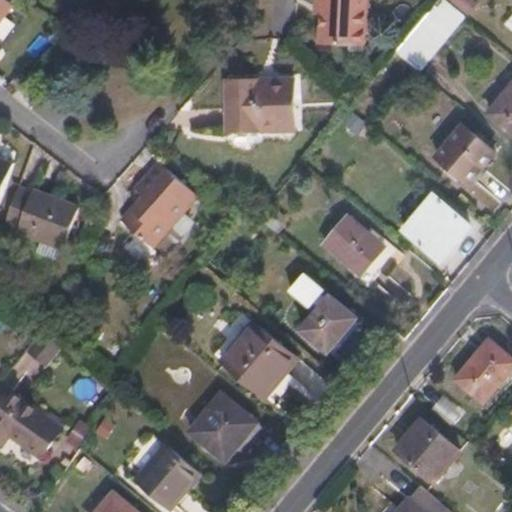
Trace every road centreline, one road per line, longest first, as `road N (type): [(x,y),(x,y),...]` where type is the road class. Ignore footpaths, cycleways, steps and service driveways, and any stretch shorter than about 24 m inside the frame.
road 1 (residential): [(287,511),(485,277)]
road 2 (residential): [(169,110),(95,180),(0,101)]
